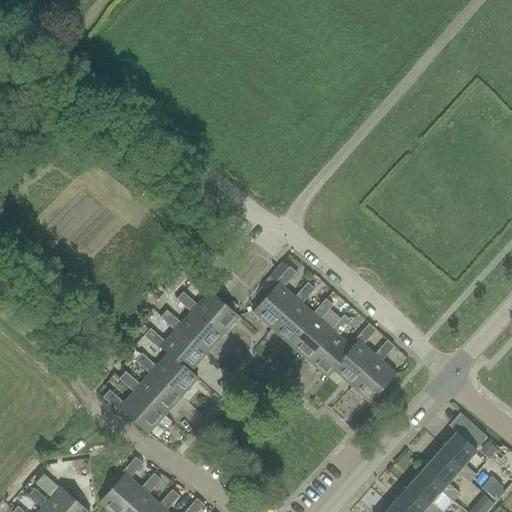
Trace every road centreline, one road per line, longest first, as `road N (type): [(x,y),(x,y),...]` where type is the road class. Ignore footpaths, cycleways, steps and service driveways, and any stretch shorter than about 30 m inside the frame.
road 1 (residential): [(452,379),(282,230),(480,0)]
road 2 (track): [(0,6),(282,230)]
road 3 (residential): [(230,511),(0,323)]
road 4 (residential): [(333,511),(452,379)]
